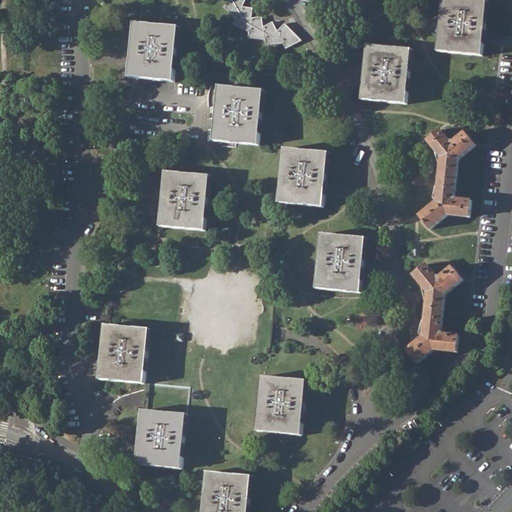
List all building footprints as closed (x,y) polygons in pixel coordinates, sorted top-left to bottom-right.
[(224,9),(235,21),(233,26),(250,33),(249,40),(266,42),(267,47),(284,45),(287,50),(301,40),(284,25),(280,28),(277,31),(272,22),(267,25),(263,28),(261,18),(257,18),(252,19),(253,9),(248,8),(242,7),(245,0),(225,0),(228,4),(224,9)] [(443,0),(438,52),(483,57),(486,29),(489,2),(469,0),(443,0)] [(131,53),(129,79),(174,84),(179,29),(134,24),(131,53)] [(362,101),(408,105),(413,50),(368,45),(365,70),(362,101)] [(259,145),(265,91),(220,87),(217,114),(214,141),(259,145)] [(442,164),(441,181),(456,182),(459,161),(477,146),(466,133),(454,143),(451,142),(441,130),(428,141),(443,158),(442,164)] [(327,178),(329,153),(284,148),(279,203),(324,207),(327,178)] [(205,231),(210,176),(166,172),(164,192),(161,227),(205,231)] [(455,197),(456,182),(441,181),(440,187),(438,203),(420,217),(431,230),(449,216),(470,218),(472,202),(457,200),(455,197)] [(367,239),(322,235),(316,290),(362,294),(364,267),(367,239)] [(428,300),(427,315),(444,317),(446,296),(464,281),(454,268),(440,278),(438,278),(428,266),(415,275),(429,294),(428,300)] [(442,333),(444,317),(427,315),(426,322),(425,338),(408,351),(418,364),(435,351),(457,353),(459,337),(444,335),(442,333)] [(102,354),(100,379),(146,384),(150,329),(105,324),(102,354)] [(262,376),(257,431),(302,435),(305,407),(307,380),(262,376)] [(139,452),(138,465),(183,470),(188,415),(143,410),(141,430),(139,452)] [(208,472),(203,511),(249,511),(250,505),(253,477),(208,472)]
